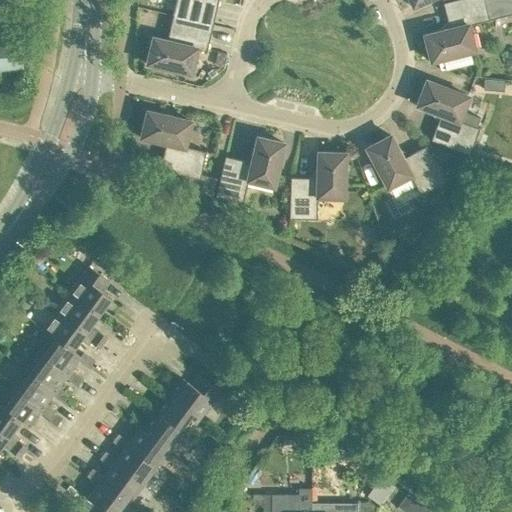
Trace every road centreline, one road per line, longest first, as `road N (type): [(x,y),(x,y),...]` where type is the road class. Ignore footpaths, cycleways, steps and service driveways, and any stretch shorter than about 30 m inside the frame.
road 1 (residential): [(226,106),(331,130),(372,118),(402,71),(403,50),(383,0)]
road 2 (residential): [(157,325),(62,454),(22,493),(24,511)]
road 3 (tertiary): [(0,248),(77,136),(90,77)]
road 4 (tertiary): [(70,73),(48,142),(0,229)]
road 5 (residential): [(90,77),(226,106)]
